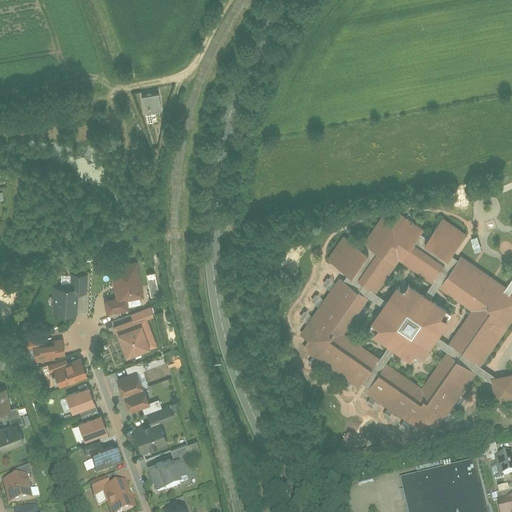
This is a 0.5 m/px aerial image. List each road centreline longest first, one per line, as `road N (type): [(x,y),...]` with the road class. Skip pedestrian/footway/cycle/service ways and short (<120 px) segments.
road 1 (secondary): [(285,0),(231,105),(216,167),(211,245),(228,357),(295,511)]
road 2 (residential): [(147,511),(82,334)]
